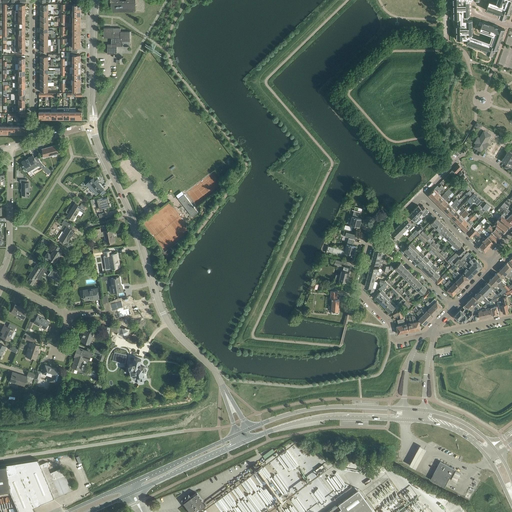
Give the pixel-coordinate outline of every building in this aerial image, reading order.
[(111,12),(120,12),(119,0),(110,0),(110,2),(111,2),(111,12)] [(119,0),(120,12),(135,12),(135,2),(136,2),(135,0),(119,0)] [(511,0),(453,0),(454,19),(457,19),(458,24),(456,24),(457,39),(465,39),(466,39),(468,40),(466,43),(486,50),(486,52),(492,55),(495,48),(497,49),(504,29),(498,26),(497,26),(493,25),(483,21),(479,30),(492,35),(490,41),(472,35),(472,34),(473,34),(472,20),(469,20),(469,15),(470,15),(469,1),(469,0),(471,0),(472,0),(478,0),(479,0),(497,0),(496,3),(489,0),(486,10),(499,14),(498,17),(505,19),(507,13),(510,13),(511,6),(511,0)] [(104,37),(111,37),(114,37),(114,35),(114,28),(104,28),(104,37)] [(114,37),(111,37),(111,44),(107,44),(107,53),(117,53),(117,46),(130,46),(130,31),(120,31),(120,35),(114,35),(114,37)] [(73,41),(70,41),(70,50),(78,50),(78,47),(81,47),(81,41),(73,41)] [(69,61),(73,61),(81,61),(81,54),(78,54),(78,51),(73,51),(72,51),(72,54),(69,54),(69,61)] [(474,147),(481,151),(485,146),(487,147),(489,143),(487,142),(491,135),(484,131),(480,138),(478,136),(475,140),(477,141),(476,143),(477,144),(475,147),(474,147)] [(42,149),(44,157),(61,152),(59,144),(42,149)] [(511,171),(511,149),(511,151),(508,149),(502,161),(507,163),(505,167),(511,171)] [(33,155),(22,161),(23,164),(23,165),(24,165),(26,168),(28,172),(39,165),(37,162),(33,155)] [(453,169),(457,173),(462,167),(458,164),(453,169)] [(89,182),(87,184),(90,187),(96,195),(99,192),(99,193),(104,188),(98,181),(100,179),(97,176),(95,178),(94,177),(89,181),(89,182)] [(20,182),(22,182),(22,195),(29,195),(29,182),(27,182),(27,179),(20,179),(20,182)] [(431,197),(433,198),(435,196),(434,195),(437,193),(444,187),(442,185),(439,187),(437,185),(428,195),(431,198),(431,197)] [(433,200),(436,203),(442,196),(439,194),(442,191),(445,188),(444,187),(437,193),(434,195),(435,196),(433,198),(434,199),(433,200)] [(439,204),(440,205),(443,203),(442,202),(444,200),(446,198),(448,196),(449,196),(445,192),(442,196),(436,203),(438,205),(439,204)] [(179,198),(192,216),(198,212),(184,194),(179,198)] [(440,207),(443,210),(449,204),(446,201),(450,198),(448,196),(444,200),(442,202),(443,203),(440,205),(441,206),(440,207)] [(105,212),(98,214),(98,217),(108,215),(106,207),(110,206),(108,197),(97,200),(100,209),(104,208),(105,212)] [(446,211),(447,213),(450,210),(452,207),(452,208),(454,206),(457,202),(459,200),(457,198),(453,202),(452,201),(449,204),(443,210),(445,212),(446,211)] [(450,210),(447,213),(448,213),(447,214),(450,217),(458,208),(456,207),(459,204),(457,202),(454,206),(452,208),(452,207),(450,210)] [(69,218),(73,220),(77,213),(79,214),(81,211),(79,210),(80,210),(83,212),(85,209),(84,208),(86,206),(81,204),(80,206),(75,203),(67,216),(69,217),(69,218)] [(418,205),(413,210),(419,216),(421,213),(424,216),(429,211),(427,209),(423,205),(421,207),(418,205)] [(507,212),(508,213),(511,216),(511,212),(505,206),(503,208),(507,212)] [(454,219),(456,221),(459,218),(458,217),(460,215),(468,208),(468,207),(467,208),(465,207),(464,208),(464,207),(458,213),(457,211),(451,217),(453,220),(454,219)] [(455,222),(458,225),(464,218),(462,216),(470,209),(468,208),(460,215),(458,217),(459,218),(456,221),(455,222)] [(356,226),(357,227),(358,226),(359,226),(361,219),(358,218),(360,211),(353,209),(349,224),(356,226)] [(419,216),(413,210),(409,215),(414,221),(417,223),(422,218),(419,216)] [(508,228),(509,227),(511,224),(511,223),(507,219),(501,214),(501,215),(495,211),(494,212),(495,213),(494,215),(496,216),(496,217),(499,218),(498,219),(508,228)] [(502,214),(501,214),(507,219),(511,223),(511,216),(508,213),(507,212),(503,215),(502,214)] [(461,226),(462,228),(465,225),(465,224),(467,222),(474,216),(474,215),(473,217),(471,215),(469,217),(466,220),(464,218),(458,225),(460,227),(461,226)] [(465,225),(462,228),(463,229),(465,232),(469,228),(472,225),(471,225),(474,223),(474,222),(472,221),(476,218),(474,216),(467,222),(465,224),(465,225)] [(406,217),(401,222),(407,228),(409,230),(414,225),(412,223),(406,217)] [(431,222),(436,227),(441,222),(436,217),(431,222)] [(508,228),(498,219),(496,221),(497,222),(494,225),(500,229),(504,232),(508,228)] [(64,241),(63,242),(64,242),(65,242),(67,243),(75,231),(71,229),(73,226),(64,220),(62,223),(67,226),(59,239),(64,241)] [(471,237),(473,235),(475,233),(480,228),(481,226),(484,224),(481,221),(479,224),(475,228),(473,227),(471,229),(467,233),(471,237)] [(401,222),(396,227),(402,233),(407,228),(401,222)] [(436,227),(440,231),(445,226),(441,222),(436,227)] [(488,227),(498,238),(502,234),(496,228),(494,229),(490,225),(488,227)] [(442,233),(444,236),(450,230),(445,226),(440,231),(438,234),(440,236),(442,233)] [(484,229),(481,226),(480,228),(487,236),(494,242),(498,238),(494,235),(492,232),(490,234),(488,232),(487,231),(484,229)] [(402,233),(396,227),(392,232),(394,234),(392,236),(396,241),(397,239),(397,238),(402,233)] [(95,229),(96,237),(102,236),(105,236),(107,243),(115,242),(115,237),(114,237),(112,229),(104,231),(101,231),(101,228),(95,229)] [(444,236),(449,240),(454,235),(450,230),(444,236)] [(345,252),(354,254),(356,247),(353,246),(355,239),(354,239),(355,234),(346,232),(345,237),(349,238),(345,252)] [(449,240),(453,244),(459,239),(454,235),(449,240)] [(482,239),(489,247),(494,242),(487,236),(484,240),(482,238),(481,239),(482,239)] [(482,239),(481,239),(480,238),(478,240),(481,243),(479,246),(485,251),(489,247),(482,239)] [(459,239),(453,244),(457,249),(463,243),(459,239)] [(404,250),(409,254),(416,247),(411,242),(409,244),(404,250)] [(55,249),(51,254),(48,252),(44,258),(48,260),(49,258),(55,262),(56,261),(57,262),(58,260),(57,259),(61,252),(58,250),(60,247),(55,245),(53,248),(55,249)] [(448,260),(453,266),(454,264),(451,261),(454,258),(455,258),(459,254),(461,255),(467,250),(462,246),(448,260)] [(409,254),(413,259),(420,251),(416,247),(409,254)] [(374,249),(373,256),(381,258),(383,259),(385,252),(386,252),(387,250),(385,249),(381,248),(380,250),(374,249)] [(106,252),(104,252),(104,255),(106,269),(111,268),(111,269),(115,268),(116,268),(119,267),(117,253),(111,254),(111,251),(106,252)] [(417,263),(423,258),(425,255),(421,251),(420,251),(413,259),(417,263)] [(473,263),(479,269),(482,265),(474,257),(472,260),(470,257),(472,255),(470,253),(465,258),(467,260),(468,259),(472,263),(473,263)] [(373,256),(371,262),(379,265),(382,265),(384,259),(383,259),(381,258),(373,256)] [(417,263),(422,267),(427,262),(423,258),(417,263)] [(455,264),(457,266),(459,264),(462,266),(466,270),(464,272),(470,278),(474,274),(464,264),(462,261),(460,260),(459,259),(455,264)] [(31,278),(28,282),(33,284),(37,277),(40,279),(43,274),(40,272),(43,269),(44,269),(49,273),(51,270),(52,268),(47,264),(46,266),(41,262),(38,266),(36,264),(29,276),(30,277),(30,278),(31,278)] [(395,268),(400,272),(405,267),(401,262),(395,268)] [(422,267),(426,272),(432,267),(427,262),(422,267)] [(464,264),(474,274),(479,269),(473,263),(472,263),(470,266),(466,262),(464,264)] [(506,263),(503,266),(511,274),(511,275),(511,271),(511,270),(511,268),(510,266),(507,263),(506,263)] [(339,280),(347,282),(349,272),(348,271),(349,267),(344,266),(342,270),(341,270),(340,275),(336,274),(335,279),(339,280)] [(370,266),(368,272),(376,275),(376,274),(379,275),(380,272),(377,271),(378,268),(375,267),(370,266)] [(511,275),(511,274),(503,266),(499,270),(499,271),(503,274),(505,276),(506,275),(508,277),(509,276),(511,278),(509,280),(511,282),(511,281),(511,275)] [(400,272),(404,277),(409,271),(405,267),(400,272)] [(426,272),(431,276),(436,271),(432,267),(426,272)] [(49,273),(48,275),(63,284),(65,276),(64,276),(52,268),(51,270),(49,273)] [(454,272),(453,270),(451,272),(454,275),(453,275),(457,279),(456,281),(458,283),(461,287),(465,283),(455,273),(454,272)] [(404,277),(409,281),(414,276),(409,271),(404,277)] [(436,271),(431,276),(435,281),(440,275),(436,271)] [(457,272),(455,273),(465,283),(469,279),(465,275),(463,273),(461,275),(458,271),(457,272)] [(368,272),(366,279),(375,282),(376,275),(368,272)] [(497,272),(493,277),(503,286),(506,284),(501,280),(503,278),(501,276),(497,272)] [(116,277),(111,278),(112,285),(110,286),(111,292),(123,291),(122,286),(120,286),(120,281),(120,276),(116,277)] [(409,281),(413,285),(418,280),(414,276),(409,281)] [(444,279),(442,277),(437,282),(439,284),(442,281),(449,288),(447,290),(453,295),(457,292),(447,282),(444,279)] [(493,277),(489,281),(495,286),(497,284),(501,288),(503,286),(493,277)] [(375,282),(366,279),(365,286),(369,287),(368,291),(373,292),(375,288),(373,288),(375,282)] [(375,297),(380,302),(386,296),(387,295),(382,290),(388,284),(385,280),(384,281),(383,284),(379,289),(381,291),(380,292),(375,297)] [(413,285),(418,290),(423,284),(418,280),(413,285)] [(449,280),(447,282),(457,292),(461,287),(455,282),(453,284),(449,280)] [(488,282),(484,286),(496,298),(501,294),(500,293),(498,295),(497,293),(496,294),(495,294),(491,289),(493,288),(491,286),(488,282)] [(423,284),(418,290),(422,294),(427,289),(423,284)] [(491,298),(493,299),(496,298),(484,286),(480,290),(483,294),(485,296),(487,294),(491,298)] [(84,290),(85,300),(95,298),(95,299),(99,299),(98,288),(84,290)] [(331,313),(338,313),(339,299),(337,299),(338,291),(331,290),(331,298),(331,299),(331,306),(332,306),(331,313)] [(483,305),(486,304),(489,301),(488,301),(483,295),(479,291),(475,296),(480,301),(483,299),(485,302),(483,305)] [(489,301),(490,303),(492,310),(493,315),(499,314),(498,309),(497,305),(494,306),(493,301),(497,301),(497,298),(502,295),(501,294),(496,298),(493,299),(489,301)] [(380,302),(385,307),(391,301),(386,296),(380,302)] [(425,298),(423,296),(421,298),(426,302),(425,302),(430,307),(428,309),(430,311),(434,315),(438,310),(430,303),(425,298)] [(473,296),(470,300),(478,308),(480,307),(481,307),(477,304),(479,302),(478,301),(477,300),(473,296)] [(434,298),(430,303),(438,310),(442,306),(437,300),(436,300),(434,298)] [(470,300),(465,304),(470,308),(471,310),(475,306),(478,308),(470,300)] [(123,301),(110,303),(111,309),(118,307),(120,316),(130,314),(129,308),(125,308),(123,301)] [(391,301),(385,307),(390,312),(395,307),(396,305),(394,303),(391,301)] [(11,312),(23,318),(28,309),(22,306),(22,308),(15,304),(11,312)] [(454,316),(458,320),(464,314),(470,308),(465,304),(463,306),(465,308),(462,311),(460,309),(454,316)] [(483,305),(484,309),(486,317),(492,315),(490,307),(487,308),(486,304),(483,305)] [(416,307),(415,307),(414,308),(417,312),(421,316),(419,319),(424,324),(429,320),(419,310),(416,307)] [(481,309),(480,307),(478,308),(478,309),(477,309),(478,310),(478,313),(479,313),(480,318),(486,317),(484,309),(481,309)] [(421,308),(419,310),(429,320),(433,316),(429,312),(427,310),(425,312),(421,308)] [(464,314),(458,320),(459,319),(462,322),(463,321),(465,322),(469,318),(470,319),(473,315),(472,311),(471,310),(470,308),(464,314)] [(34,322),(45,328),(49,321),(38,315),(34,322)] [(413,315),(412,316),(415,330),(421,329),(419,321),(416,322),(415,317),(414,316),(414,317),(413,315)] [(404,318),(401,319),(403,332),(409,331),(407,323),(405,324),(404,318)] [(19,330),(19,331),(20,330),(21,331),(22,332),(22,331),(22,332),(23,332),(24,332),(25,330),(10,322),(8,327),(4,325),(1,331),(3,332),(1,336),(8,340),(13,330),(14,330),(15,328),(16,328),(16,329),(17,329),(18,330),(18,329),(19,330)] [(120,326),(121,329),(119,328),(117,332),(125,336),(128,331),(128,330),(124,329),(123,325),(120,326)] [(83,332),(84,333),(81,341),(89,343),(92,337),(93,337),(95,332),(93,332),(94,330),(88,328),(89,328),(87,327),(87,328),(84,327),(83,332)] [(32,342),(34,337),(27,334),(25,339),(30,341),(27,350),(29,351),(28,356),(33,358),(33,359),(34,359),(36,359),(37,354),(36,353),(39,345),(32,342)] [(72,367),(77,369),(81,370),(84,359),(89,361),(92,352),(78,347),(75,356),(76,357),(72,367)] [(98,359),(103,361),(106,352),(102,351),(94,349),(93,353),(100,355),(98,359)] [(133,363),(130,364),(131,373),(135,373),(136,379),(146,377),(145,371),(146,371),(147,370),(147,369),(147,368),(146,367),(145,367),(145,366),(142,367),(140,365),(141,359),(140,359),(136,358),(134,358),(133,363)] [(58,375),(59,372),(55,371),(56,368),(45,365),(43,372),(53,376),(51,380),(56,382),(57,376),(59,376),(59,375),(58,375)] [(35,378),(36,374),(28,371),(27,375),(27,376),(12,372),(10,381),(24,385),(25,381),(33,384),(34,378),(35,378)] [(421,443),(410,463),(417,467),(427,447),(421,443)] [(50,472),(47,465),(48,465),(46,461),(40,464),(38,459),(0,464),(0,495),(11,494),(18,511),(33,511),(35,511),(33,506),(71,490),(62,467),(50,472)] [(430,479),(445,487),(454,468),(440,461),(430,479)] [(375,511),(359,489),(327,511),(375,511)] [(188,499),(184,502),(191,511),(195,511),(206,505),(197,493),(191,497),(189,494),(188,499)]
